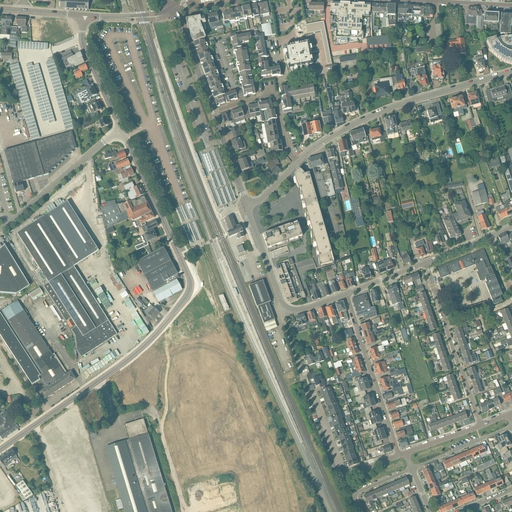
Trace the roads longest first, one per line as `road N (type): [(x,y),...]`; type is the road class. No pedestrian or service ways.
road 1 (unclassified): [(0,449),(142,347),(191,286)]
road 2 (residential): [(511,71),(361,119),(297,161)]
road 3 (unknown): [(122,363),(130,324),(102,273),(87,207),(89,154)]
road 4 (residential): [(191,286),(120,127)]
road 5 (residential): [(480,425),(425,262)]
road 6 (residential): [(398,455),(345,294)]
road 7 (unclassified): [(0,227),(120,127)]
road 8 (residential): [(120,127),(84,47),(85,15)]
